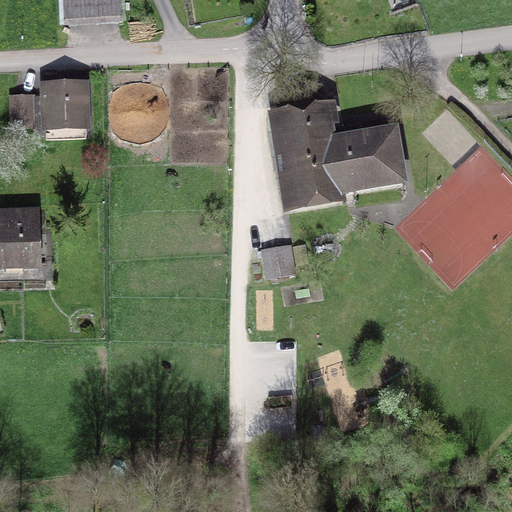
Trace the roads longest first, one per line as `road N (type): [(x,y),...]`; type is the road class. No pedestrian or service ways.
road 1 (track): [(248,511),(247,50)]
road 2 (residential): [(0,63),(279,46)]
road 3 (residential): [(279,46),(339,60),(511,37)]
road 4 (track): [(405,52),(511,151)]
